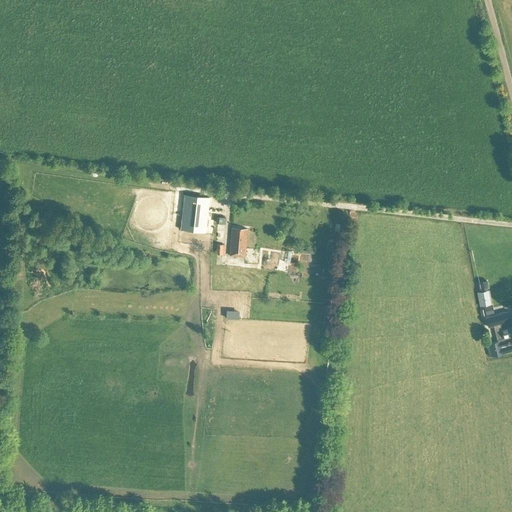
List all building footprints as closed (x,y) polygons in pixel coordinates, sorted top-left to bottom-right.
[(205,232),(207,213),(182,210),(180,229),(205,232)] [(230,255),(245,256),(247,228),(232,227),(230,255)] [(302,252),(302,268),(319,269),(319,252),(302,252)] [(225,276),(257,276),(257,266),(225,265),(225,276)] [(487,280),(478,281),(479,290),(489,288),(487,280)] [(483,306),(491,304),(488,290),(477,292),(479,306),(483,306)] [(485,314),(494,312),(492,304),(491,304),(483,306),(485,314)] [(497,341),(485,344),(488,356),(511,350),(510,344),(511,343),(511,324),(500,327),(500,324),(511,321),(508,310),(485,317),(488,327),(493,325),(497,341)]
